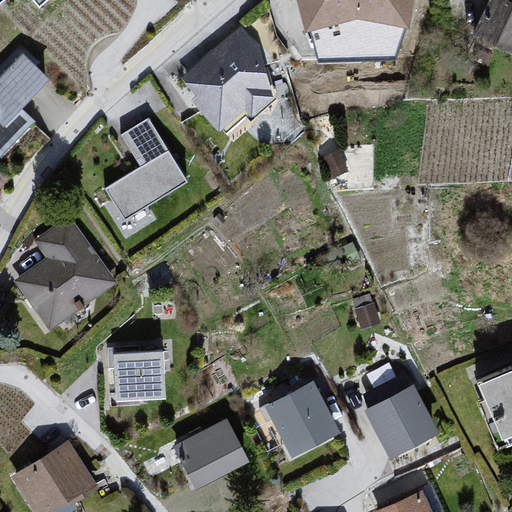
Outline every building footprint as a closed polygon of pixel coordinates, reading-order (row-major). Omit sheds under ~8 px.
[(294,0),(318,69),(395,67),(409,0),(294,0)] [(511,0),(481,0),(467,29),(511,49),(511,0)] [(190,106),(221,136),(273,102),(260,53),(240,30),(181,84),(196,102),(190,106)] [(24,67),(0,103),(0,141),(25,158),(67,96),(24,67)] [(104,194),(125,224),(188,187),(148,124),(120,140),(140,170),(104,194)] [(42,263),(11,285),(49,332),(117,287),(71,223),(33,252),(42,263)] [(165,353),(109,354),(112,405),(167,405),(165,353)] [(511,369),(475,383),(506,443),(511,440),(511,369)] [(310,384),(263,407),(293,459),(342,437),(310,384)] [(413,391),(364,411),(390,461),(439,438),(413,391)] [(223,422),(170,447),(194,491),(249,464),(223,422)] [(67,447),(9,477),(29,511),(55,511),(97,490),(67,447)] [(432,511),(424,493),(377,511),(432,511)]
